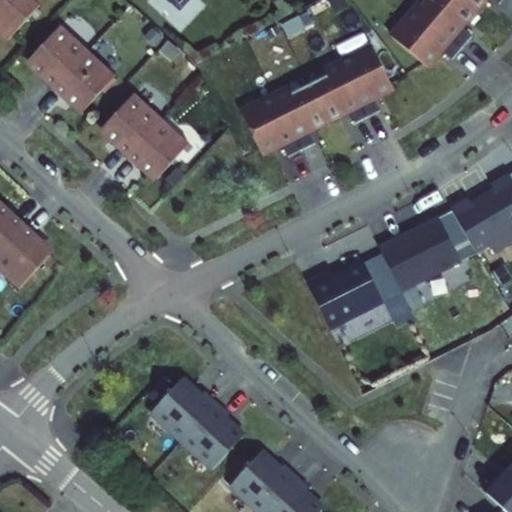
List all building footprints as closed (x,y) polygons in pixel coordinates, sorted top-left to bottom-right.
[(30,0),(0,0),(0,36),(3,39),(35,5),(30,0)] [(164,0),(176,11),(185,0),(164,0)] [(416,0),(386,36),(422,66),(436,49),(447,59),(467,36),(456,26),(469,10),(478,0),(489,0),(495,4),(497,0),(416,0)] [(28,68),(49,87),(84,50),(56,24),(24,59),(31,65),(28,68)] [(285,87),(236,111),(257,153),(277,143),(283,156),(310,143),(304,129),(341,110),(348,124),(375,110),(368,97),(388,87),(367,45),(318,70),(321,75),(287,92),(285,87)] [(84,50),(49,87),(70,107),(73,103),(79,109),(111,75),(84,50)] [(24,59),(22,62),(28,68),(31,65),(24,59)] [(102,136),(123,155),(157,118),(130,92),(98,127),(105,133),(102,136)] [(73,103),(70,107),(76,113),(79,109),(73,103)] [(157,118),(123,155),(144,175),(146,171),(153,178),(185,143),(157,118)] [(95,130),(102,136),(105,133),(98,127),(95,130)] [(146,171),(144,175),(150,180),(153,178),(146,171)] [(463,198),(446,208),(447,210),(462,234),(471,251),(487,242),(492,251),(511,238),(511,187),(504,174),(486,184),(489,188),(466,203),(463,198)] [(0,245),(20,224),(0,206),(0,245)] [(447,210),(434,217),(447,243),(462,234),(447,210)] [(434,216),(374,247),(396,290),(456,260),(447,243),(434,217),(434,216)] [(42,244),(20,224),(0,245),(0,275),(14,289),(46,254),(39,248),(42,244)] [(42,244),(39,248),(46,254),(49,251),(42,244)] [(326,270),(302,282),(325,327),(378,300),(358,261),(329,276),(326,270)] [(401,294),(382,302),(394,328),(413,319),(401,294)] [(146,412),(177,441),(212,402),(200,390),(197,394),(178,377),(146,412)] [(224,413),(212,402),(177,441),(207,468),(240,434),(221,417),(224,413)] [(225,485),(254,511),(256,511),(292,475),(279,463),(276,467),(257,450),(225,485)] [(504,465),(480,491),(503,511),(511,511),(511,460),(506,467),(504,465)] [(304,486),(292,475),(256,511),(313,511),(319,506),(300,490),(304,486)]
